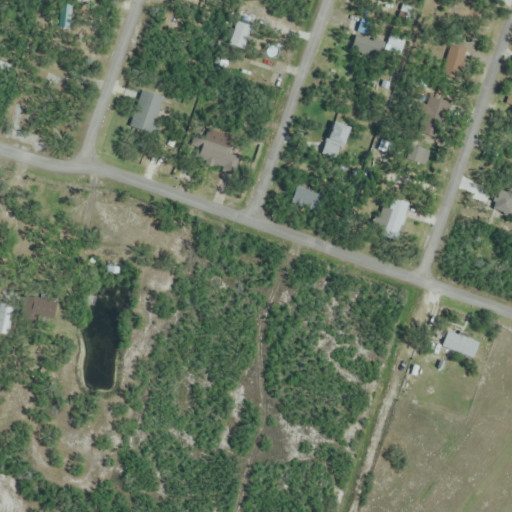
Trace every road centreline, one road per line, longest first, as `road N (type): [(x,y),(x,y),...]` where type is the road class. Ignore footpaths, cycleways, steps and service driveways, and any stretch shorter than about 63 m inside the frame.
road 1 (residential): [(511,316),(80,164),(0,148)]
road 2 (residential): [(416,283),(511,10)]
road 3 (residential): [(246,222),(323,0)]
road 4 (residential): [(80,164),(134,0)]
